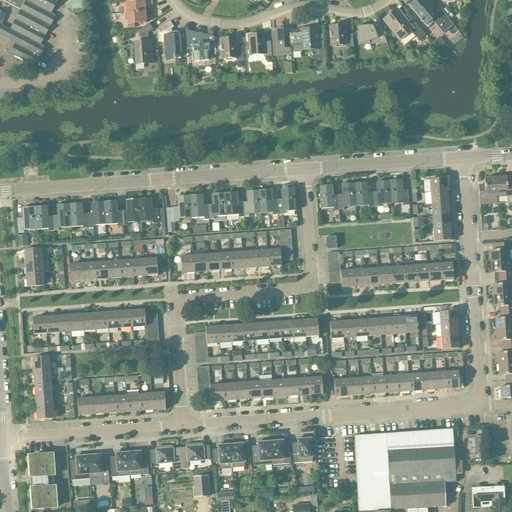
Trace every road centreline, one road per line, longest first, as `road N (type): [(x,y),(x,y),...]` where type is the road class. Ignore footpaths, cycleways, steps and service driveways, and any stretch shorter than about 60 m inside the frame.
road 1 (residential): [(183,425),(177,302),(310,284),(304,171)]
road 2 (tertiary): [(0,191),(304,171)]
road 3 (residential): [(183,425),(479,406)]
road 4 (residential): [(386,0),(367,12),(303,5),(239,24),(189,15),(173,0)]
road 5 (residential): [(1,441),(183,425)]
road 6 (residential): [(479,406),(468,238)]
road 7 (tertiary): [(304,171),(462,158)]
road 8 (unclassified): [(0,82),(57,69),(70,36),(63,12)]
